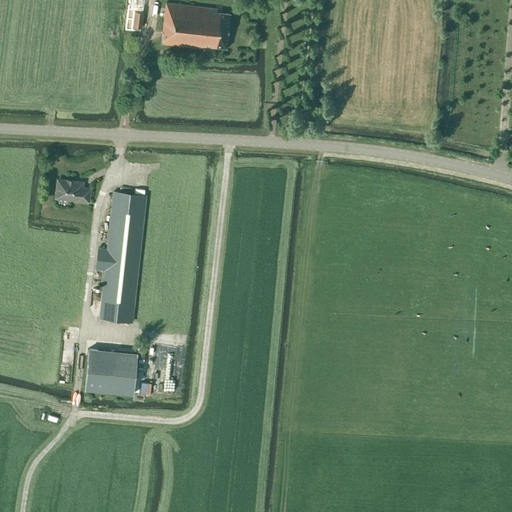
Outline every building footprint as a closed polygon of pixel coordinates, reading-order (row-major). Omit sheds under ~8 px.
[(141,26),(143,11),(144,0),(130,0),(130,10),(125,10),(123,24),(141,26)] [(203,45),(225,47),(229,13),(217,12),(217,8),(165,2),(162,31),(164,31),(162,43),(203,48),(203,45)] [(82,182),(57,180),(55,197),(88,201),(89,188),(81,188),(82,182)] [(100,318),(131,321),(145,195),(113,191),(107,249),(98,248),(95,268),(104,269),(100,318)] [(133,393),(136,353),(88,348),(84,388),(133,393)] [(58,378),(70,379),(70,368),(63,368),(63,370),(58,369),(58,378)]
